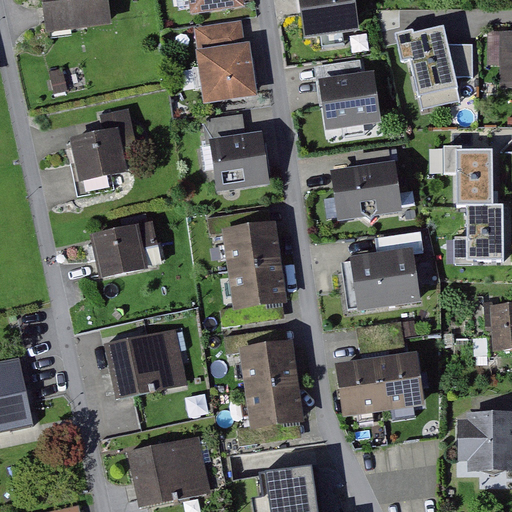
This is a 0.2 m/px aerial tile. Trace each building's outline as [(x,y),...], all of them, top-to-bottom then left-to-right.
[(110,0),(48,0),(54,40),(115,31),(110,0)] [(246,0),(191,0),(194,19),(248,12),(246,0)] [(356,0),(302,0),(309,40),(362,32),(356,0)] [(474,78),(471,43),(448,46),(447,29),(396,34),(399,71),(414,70),(417,110),(460,106),(457,79),(474,78)] [(511,33),(499,34),(499,91),(511,90),(511,33)] [(257,44),(204,50),(210,108),(263,103),(257,44)] [(371,75),(314,83),(321,135),(379,127),(371,75)] [(122,130),(127,149),(140,147),(132,110),(101,117),(105,134),(122,130)] [(105,134),(73,141),(83,187),(132,176),(127,149),(122,130),(105,134)] [(268,135),(221,142),(229,196),(277,189),(268,135)] [(500,270),(499,147),(444,148),(444,182),(457,182),(457,214),(468,214),(469,239),(455,239),(456,271),(500,270)] [(392,164),(326,174),(333,225),(399,215),(392,164)] [(142,226),(97,235),(108,284),(152,274),(142,226)] [(281,233),(232,240),(241,306),(290,299),(281,233)] [(410,250),(346,259),(353,314),(418,305),(410,250)] [(176,332),(106,347),(118,402),(188,387),(176,332)] [(301,346),(250,352),(257,411),(308,405),(301,346)] [(413,355),(331,366),(338,421),(421,410),(413,355)] [(0,430),(33,422),(18,362),(0,366),(0,430)] [(511,419),(472,420),(473,475),(511,473),(511,419)] [(197,439),(132,453),(144,510),(209,497),(197,439)] [(344,511),(342,482),(273,486),(274,511),(344,511)]
